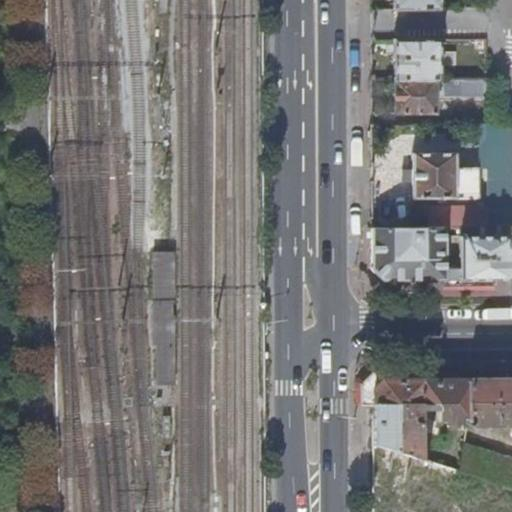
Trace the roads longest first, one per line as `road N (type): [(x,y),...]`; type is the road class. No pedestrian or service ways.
road 1 (primary): [(331,332),(328,0)]
road 2 (primary): [(291,0),(298,245)]
road 3 (tertiary): [(511,329),(331,332)]
road 4 (primary): [(333,511),(331,332)]
road 5 (primary): [(290,350),(296,511)]
